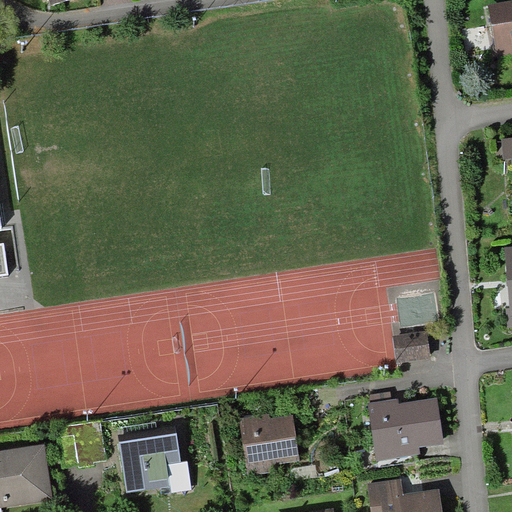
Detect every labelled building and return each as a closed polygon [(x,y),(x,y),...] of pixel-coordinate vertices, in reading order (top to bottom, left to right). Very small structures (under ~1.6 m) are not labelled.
[(511,5),(489,9),(496,57),(511,54),(511,5)] [(511,143),(502,144),(503,161),(510,161),(511,188),(511,187),(511,143)] [(426,335),(397,338),(400,365),(429,362),(426,335)] [(441,448),(435,402),(397,407),(397,403),(366,407),(374,464),(419,458),(418,451),(441,448)] [(269,418),(238,422),(246,477),(271,473),(270,468),(297,464),(291,419),(270,422),(269,418)] [(95,425),(71,429),(76,464),(100,461),(95,425)] [(174,429),(119,436),(124,477),(179,471),(174,429)] [(43,450),(0,455),(0,509),(50,503),(43,450)] [(400,497),(398,482),(366,486),(369,511),(440,511),(438,492),(400,497)]
